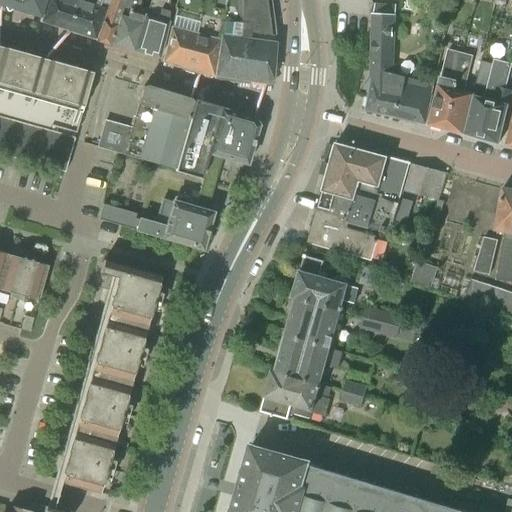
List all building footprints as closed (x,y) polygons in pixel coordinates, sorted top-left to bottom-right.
[(0,0),(0,6),(39,19),(45,0),(0,0)] [(46,0),(39,24),(67,32),(77,2),(71,0),(46,0)] [(95,41),(94,42),(110,47),(110,45),(118,16),(126,19),(128,11),(131,0),(110,0),(108,8),(103,22),(102,22),(95,41)] [(110,45),(134,52),(142,19),(136,17),(140,0),(131,0),(128,11),(126,19),(118,16),(110,45)] [(142,19),(134,52),(156,59),(168,16),(167,0),(151,0),(144,16),(143,16),(142,19)] [(175,0),(174,9),(180,11),(175,30),(170,29),(162,63),(211,77),(217,40),(215,39),(220,19),(221,10),(212,8),(214,0),(175,0)] [(269,0),(224,0),(219,45),(214,77),(266,85),(272,81),(275,42),(269,0)] [(77,2),(67,32),(94,41),(105,10),(77,2)] [(378,11),(400,13),(401,4),(379,2),(378,11)] [(366,112),(398,119),(408,79),(393,75),(395,16),(372,15),(370,80),(372,80),(366,112)] [(0,156),(63,174),(74,142),(93,75),(0,49),(0,156)] [(429,126),(446,130),(460,64),(470,67),(473,56),(448,50),(441,80),(429,126)] [(474,97),(465,135),(498,144),(511,91),(505,90),(511,65),(494,60),(484,100),(474,97)] [(446,130),(465,135),(474,97),(473,97),(473,96),(464,93),(470,67),(460,64),(446,130)] [(408,79),(398,119),(425,126),(431,95),(435,76),(431,75),(428,85),(408,79)] [(115,154),(174,170),(194,103),(143,89),(137,106),(138,106),(132,131),(103,123),(96,148),(115,154)] [(209,108),(194,103),(174,170),(173,173),(202,181),(194,210),(206,214),(222,160),(209,156),(222,111),(209,108)] [(252,120),(222,111),(209,156),(222,160),(246,166),(258,128),(252,120)] [(315,214),(349,224),(391,235),(403,192),(410,164),(335,143),(315,214)] [(447,175),(410,164),(403,192),(439,202),(447,175)] [(496,280),(511,282),(511,190),(503,189),(495,232),(505,233),(496,280)] [(152,225),(124,217),(121,227),(201,250),(211,215),(206,214),(194,210),(189,209),(190,206),(187,199),(180,197),(174,199),(173,203),(172,202),(172,205),(161,201),(156,219),(154,219),(152,225)] [(349,224),(315,214),(307,244),(371,262),(378,238),(347,229),(349,224)] [(474,271),(489,276),(498,241),(484,237),(474,271)] [(7,256),(0,282),(0,291),(11,294),(10,298),(16,300),(27,261),(7,256)] [(292,299),(295,300),(340,314),(344,301),(355,304),(359,289),(348,286),(327,280),(330,269),(323,267),(324,262),(304,257),(292,299)] [(27,261),(16,300),(22,301),(23,298),(38,302),(48,267),(27,261)] [(410,283),(431,290),(438,269),(417,262),(410,283)] [(113,292),(107,313),(146,324),(159,278),(101,263),(98,275),(107,278),(116,280),(113,292)] [(54,505),(60,484),(76,425),(92,368),(107,313),(113,292),(116,280),(107,278),(104,290),(51,481),(50,486),(46,503),(44,508),(53,510),(54,505)] [(511,294),(472,280),(466,299),(511,314),(511,294)] [(295,300),(285,336),(343,353),(330,349),(340,314),(295,300)] [(366,307),(362,320),(416,336),(417,332),(399,327),(402,317),(366,307)] [(107,313),(92,368),(131,379),(146,324),(107,313)] [(24,317),(20,330),(29,333),(33,319),(24,317)] [(416,336),(362,320),(360,329),(397,339),(397,338),(414,342),(416,336)] [(285,336),(275,372),(331,389),(331,388),(320,385),(326,366),(338,369),(343,353),(285,336)] [(92,368),(76,425),(116,435),(131,379),(92,368)] [(331,389),(275,372),(271,371),(260,413),(288,421),(290,414),(310,419),(311,413),(325,417),(330,400),(328,399),(331,389)] [(345,381),(342,392),(363,399),(367,386),(345,381)] [(363,399),(342,392),(340,402),(361,408),(363,399)] [(116,435),(76,425),(60,484),(99,495),(116,435)] [(310,463),(251,446),(231,511),(511,511),(511,500),(509,499),(504,511),(462,511),(309,465),(310,463)]
